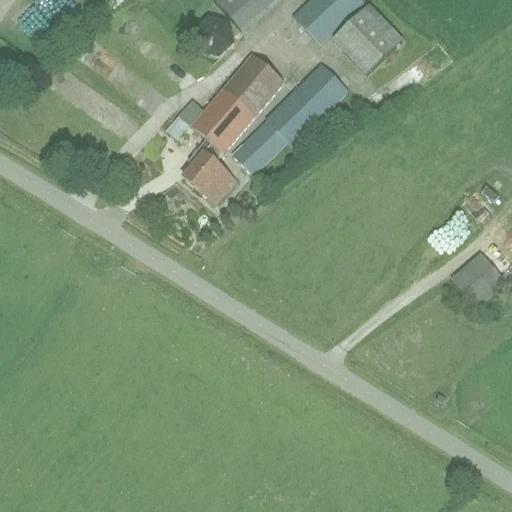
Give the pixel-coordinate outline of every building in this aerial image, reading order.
[(217,0),(214,3),(242,34),(279,0),(217,0)] [(360,0),(313,0),(293,19),(320,48),(365,5),(360,0)] [(159,3),(147,10),(159,33),(172,26),(159,3)] [(368,5),(331,42),(363,77),(401,40),(368,5)] [(198,54),(219,60),(234,45),(229,25),(209,19),(194,33),(198,54)] [(429,53),(369,105),(379,117),(439,65),(429,53)] [(216,166),(223,156),(224,157),(285,85),(252,58),(191,130),(207,143),(199,153),(204,157),(184,181),(215,206),(225,193),(228,196),(238,183),(216,166)] [(323,66),(231,157),(253,180),(287,145),(292,150),(350,93),(323,66)] [(459,205),(465,217),(482,207),(475,196),(459,205)] [(493,245),(511,262),(511,228),(511,227),(493,245)] [(478,313),(507,287),(479,256),(450,281),(478,313)] [(440,399),(437,404),(443,408),(447,403),(440,399)]
